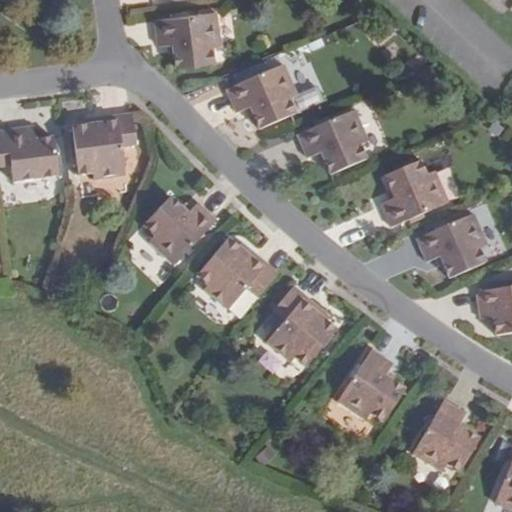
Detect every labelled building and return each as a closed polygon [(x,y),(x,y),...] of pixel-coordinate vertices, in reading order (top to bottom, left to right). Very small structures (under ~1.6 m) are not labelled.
[(221,46),(216,13),(155,22),(159,46),(174,45),(178,70),(216,64),(214,47),(221,46)] [(260,134),(296,118),(275,72),(227,93),(237,116),(249,110),(260,134)] [(364,145),(350,114),(293,140),(303,162),(317,155),(327,178),(363,163),(356,148),(364,145)] [(98,126),(99,131),(77,134),(83,182),(98,181),(98,186),(129,182),(127,166),(142,164),(135,121),(98,126)] [(43,141),(42,132),(28,134),(30,143),(43,141)] [(66,176),(60,139),(43,141),(30,143),(28,134),(0,138),(0,168),(17,166),(20,184),(66,176)] [(392,228),(441,207),(449,204),(436,173),(428,176),(422,161),(386,176),(396,199),(382,205),(392,228)] [(158,249),(154,254),(180,275),(219,227),(199,212),(190,223),(171,208),(146,238),(158,249)] [(486,247),(474,216),(416,240),(426,262),(440,257),(450,280),(486,265),(480,249),(486,247)] [(247,251),(244,255),(228,241),(196,278),(207,287),(203,292),(226,311),(236,300),(248,310),(276,276),(247,251)] [(511,281),(492,286),(493,289),(475,291),(477,316),(490,314),(492,333),(511,332),(511,281)] [(292,362),(304,371),(336,335),(319,319),(322,316),(292,290),(263,323),(275,333),(265,345),(288,366),(292,362)] [(238,321),(248,310),(236,300),(226,311),(238,321)] [(275,333),(263,323),(258,329),(269,339),(275,333)] [(388,367),(369,351),(329,398),(355,420),(360,413),(373,424),(397,394),(378,379),(388,367)] [(453,430),(459,418),(439,406),(408,457),(437,475),(441,468),(455,476),(474,443),(453,430)] [(507,468),(511,454),(511,450),(499,445),(493,463),(507,468)] [(511,511),(511,454),(492,505),(511,511)]
